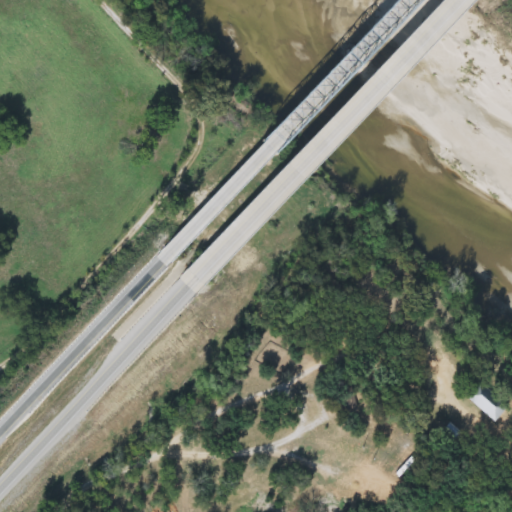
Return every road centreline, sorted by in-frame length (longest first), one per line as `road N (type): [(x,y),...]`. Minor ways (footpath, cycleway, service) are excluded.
road 1 (trunk): [(188,286),(458,0)]
road 2 (trunk): [(409,0),(160,264)]
road 3 (trunk): [(0,484),(188,286)]
road 4 (trunk): [(160,264),(0,425)]
